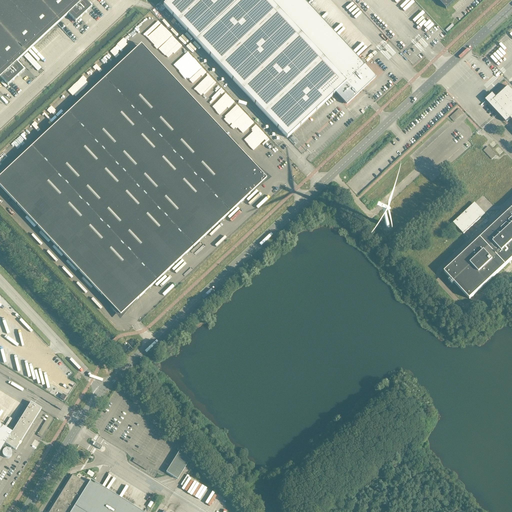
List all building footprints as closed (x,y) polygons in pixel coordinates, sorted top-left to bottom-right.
[(0,0),(0,77),(0,78),(8,86),(24,71),(17,63),(68,15),(76,22),(92,7),(84,0),(0,0)] [(168,0),(163,6),(287,138),(288,138),(335,93),(337,95),(346,105),(376,78),(371,72),(369,69),(369,70),(364,66),(303,0),(168,0)] [(437,0),(446,9),(456,0),(437,0)] [(141,45),(0,176),(0,186),(120,316),(266,179),(162,67),(141,45)] [(511,90),(508,86),(496,98),(492,94),(485,100),(506,123),(510,119),(511,116),(511,90)] [(484,151),(493,160),(497,156),(489,147),(484,151)] [(464,234),(481,218),(470,207),(453,223),(464,234)] [(470,300),(511,259),(511,209),(444,272),(470,300)] [(0,452),(6,444),(16,450),(19,445),(18,444),(20,441),(21,441),(41,409),(31,402),(12,433),(0,426),(0,452)] [(180,450),(166,472),(178,480),(189,461),(180,450)] [(142,511),(91,480),(88,484),(73,475),(49,511),(142,511)] [(214,511),(218,511),(224,504),(220,501),(214,511)]
